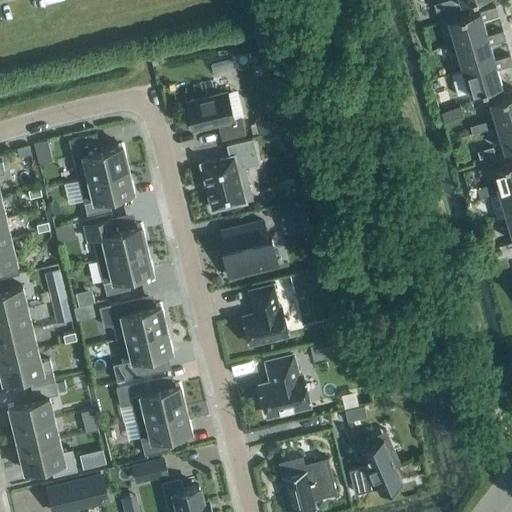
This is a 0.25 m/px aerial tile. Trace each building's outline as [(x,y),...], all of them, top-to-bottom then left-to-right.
[(435,11),(474,0),(445,0),(433,4),(435,11)] [(494,6),(483,9),(486,19),(496,16),(494,6)] [(455,45),(485,36),(478,11),(447,20),(455,45)] [(501,31),(490,34),(493,43),(504,40),(501,31)] [(462,70),(493,61),(485,36),(455,45),(462,70)] [(509,55),(498,59),(501,68),(511,65),(509,55)] [(493,61),(462,70),(469,95),(500,86),(493,61)] [(217,124),(221,140),(245,134),(240,117),(233,119),(226,92),(185,102),(192,130),(217,124)] [(496,127),(511,121),(511,94),(488,102),(496,127)] [(253,121),(257,135),(283,128),(279,114),(253,121)] [(511,121),(496,127),(503,152),(511,149),(511,121)] [(471,134),(486,129),(484,122),(469,126),(471,134)] [(95,132),(68,139),(78,180),(87,178),(127,168),(122,145),(100,150),(95,132)] [(229,157),(200,164),(211,210),(244,202),(239,180),(247,179),(244,167),(258,164),(252,139),(226,145),(229,157)] [(52,162),(47,140),(32,143),(38,165),(52,162)] [(27,147),(15,149),(17,158),(29,155),(27,147)] [(478,159),(494,155),(492,147),(476,152),(478,159)] [(498,193),(511,188),(511,161),(491,168),(498,193)] [(127,168),(87,178),(78,180),(86,215),(110,209),(107,197),(133,191),(127,168)] [(41,196),(39,188),(27,191),(29,198),(41,196)] [(505,218),(511,215),(511,188),(498,193),(505,218)] [(310,230),(302,200),(277,206),(285,236),(310,230)] [(0,219),(0,241),(10,239),(5,218),(0,219)] [(91,238),(93,247),(97,260),(147,248),(141,225),(115,231),(112,219),(83,226),(87,239),(91,238)] [(224,249),(221,250),(227,276),(277,264),(270,237),(267,238),(263,221),(220,232),(224,249)] [(49,230),(47,222),(35,224),(37,233),(49,230)] [(10,239),(0,241),(0,276),(16,273),(13,261),(16,261),(10,239)] [(147,248),(97,260),(105,295),(129,289),(126,277),(152,271),(147,248)] [(329,284),(325,267),(308,271),(312,289),(329,284)] [(44,272),(51,301),(65,298),(58,269),(44,272)] [(281,304),(278,305),(273,282),(246,289),(251,312),(240,315),(248,346),(289,336),(281,304)] [(0,290),(0,313),(27,308),(22,286),(0,290)] [(103,327),(112,324),(116,340),(166,328),(160,305),(134,311),(131,299),(98,307),(103,327)] [(92,317),(89,304),(73,308),(76,321),(92,317)] [(0,313),(0,336),(32,329),(27,308),(0,313)] [(71,320),(68,309),(54,313),(56,324),(71,320)] [(171,350),(166,328),(116,340),(122,362),(171,350)] [(0,336),(0,358),(37,350),(32,329),(0,336)] [(76,340),(74,332),(62,335),(64,343),(76,340)] [(308,345),(312,360),(341,352),(337,337),(308,345)] [(37,350),(0,358),(0,373),(2,381),(27,375),(30,387),(54,382),(49,359),(40,361),(37,350)] [(268,384),(259,386),(266,415),(309,405),(302,375),(297,376),(292,355),(261,363),(265,378),(267,377),(268,384)] [(151,378),(127,384),(115,387),(119,406),(131,403),(135,419),(185,407),(179,384),(154,390),(151,378)] [(30,387),(33,400),(8,406),(13,428),(53,418),(48,396),(57,394),(54,382),(30,387)] [(344,410),(347,421),(366,417),(363,405),(344,410)] [(185,407),(135,419),(143,454),(169,448),(166,436),(190,430),(185,407)] [(13,428),(18,449),(59,439),(53,418),(13,428)] [(83,421),(85,431),(97,428),(94,418),(83,421)] [(358,465),(339,469),(345,493),(369,488),(372,491),(393,478),(368,436),(347,449),(358,465)] [(61,451),(59,439),(18,449),(23,470),(50,464),(64,461),(61,451)] [(64,461),(50,464),(52,475),(76,469),(71,449),(61,451),(64,461)] [(301,455),(278,461),(290,511),(300,511),(315,509),(312,499),(336,494),(327,457),(303,463),(301,455)] [(162,459),(132,467),(136,481),(166,473),(162,459)] [(47,487),(52,511),(54,511),(106,499),(100,474),(47,487)] [(209,511),(207,500),(203,501),(199,486),(183,489),(181,479),(163,483),(170,511),(173,511),(179,511),(178,511),(209,511)] [(112,511),(120,511),(118,502),(110,504),(112,511)]
